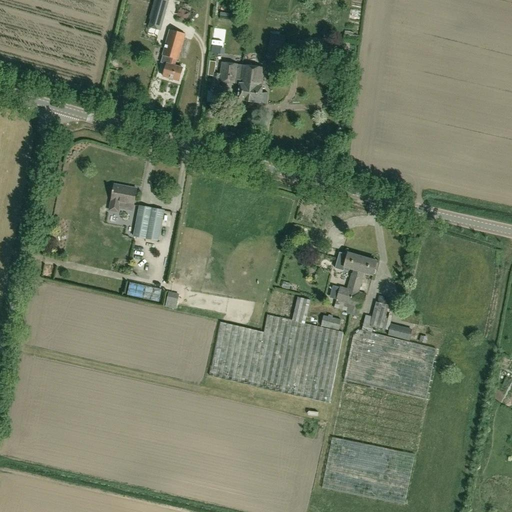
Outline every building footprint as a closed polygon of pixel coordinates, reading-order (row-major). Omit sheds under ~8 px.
[(157,38),(168,0),(155,0),(152,12),(153,12),(147,35),(157,38)] [(176,20),(187,23),(190,12),(179,10),(176,20)] [(183,69),(175,66),(177,60),(178,60),(186,35),(169,29),(161,56),(162,56),(160,62),(167,64),(163,77),(179,82),(183,69)] [(358,37),(352,35),(353,33),(344,31),(342,42),(357,45),(358,37)] [(224,54),(226,33),(214,32),(211,52),(224,54)] [(284,60),(287,36),(270,34),(267,58),(284,60)] [(220,87),(220,82),(239,84),(239,85),(237,101),(266,105),(268,94),(262,93),(263,88),(265,69),(241,66),(222,64),(221,75),(213,74),(212,86),(220,87)] [(114,185),(111,202),(110,202),(108,211),(119,213),(120,210),(133,212),(137,189),(114,185)] [(146,239),(152,209),(139,206),(133,236),(146,239)] [(157,241),(163,211),(152,209),(146,239),(157,241)] [(350,306),(361,257),(348,254),(344,269),(353,271),(352,274),(351,274),(347,289),(340,287),(334,308),(346,311),(345,313),(354,316),(356,307),(350,306)] [(377,262),(361,257),(350,306),(356,307),(354,316),(357,317),(360,307),(361,308),(365,294),(359,293),(364,274),(373,276),(377,262)] [(220,322),(210,373),(330,403),(343,333),(304,324),(310,300),(298,297),(292,321),(267,315),(263,332),(220,322)] [(412,329),(390,324),(395,307),(387,305),(389,299),(379,297),(377,303),(376,302),(372,317),(365,315),(362,330),(371,332),(373,327),(389,331),(388,335),(409,341),(412,329)] [(321,326),(339,330),(341,320),(332,318),(333,316),(329,315),(328,317),(323,316),(321,326)] [(437,350),(361,331),(354,336),(345,382),(426,400),(437,350)] [(415,455),(373,446),(332,438),(322,489),(405,505),(415,455)]
